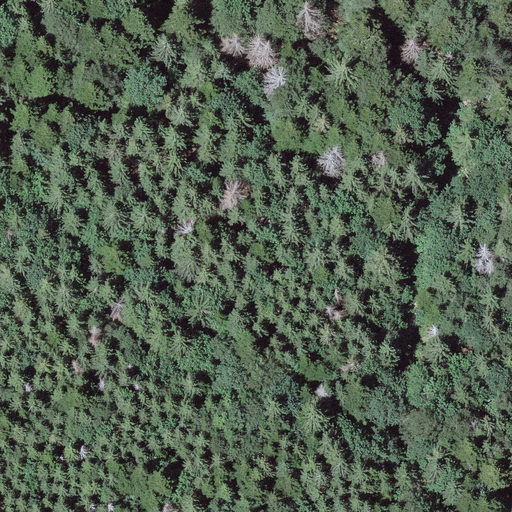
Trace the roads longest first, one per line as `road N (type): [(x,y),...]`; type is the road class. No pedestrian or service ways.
road 1 (track): [(425,280),(443,132),(471,99),(511,80)]
road 2 (track): [(435,511),(409,450),(407,368)]
